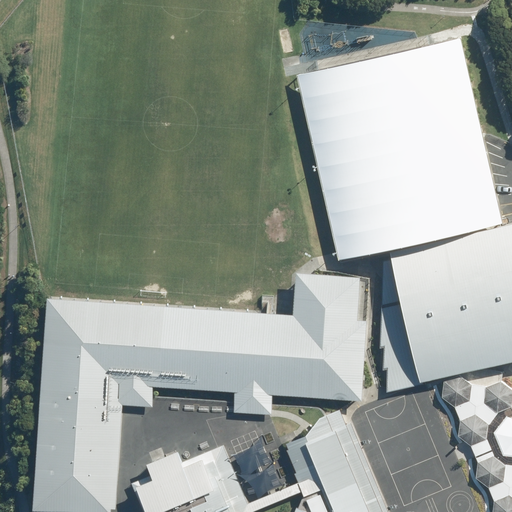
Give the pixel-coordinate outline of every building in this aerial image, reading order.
[(511,220),(398,247),(428,379),(511,359),(511,220)] [(355,320),(358,277),(294,273),(292,315),(58,298),(42,511),(56,511),(109,511),(110,509),(114,509),(121,405),(151,407),(152,387),(234,392),(233,412),(269,415),(271,395),(360,401),(365,320),(355,320)] [(511,511),(511,465),(510,465),(498,456),(491,439),(493,424),(502,412),(511,407),(511,384),(506,380),(491,386),(476,384),(463,375),(448,381),(447,396),(459,406),(466,420),(464,436),(477,445),(483,462),(481,477),(494,487),(500,501),(498,511),(511,511)] [(296,472),(294,474),(303,496),(321,489),(330,511),(306,511),(296,507),(293,511),(387,511),(352,422),(345,424),(339,409),(318,418),(305,435),(286,443),(288,449),(286,449),(296,472)] [(255,511),(226,443),(184,461),(179,449),(147,462),(152,474),(134,481),(146,511),(255,511)] [(332,511),(324,492),(311,497),(317,511),(332,511)]
